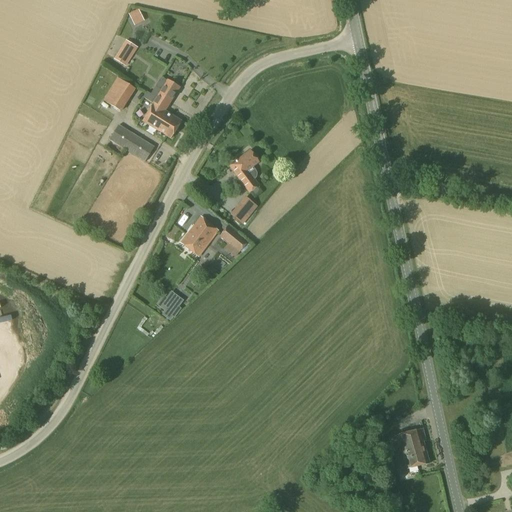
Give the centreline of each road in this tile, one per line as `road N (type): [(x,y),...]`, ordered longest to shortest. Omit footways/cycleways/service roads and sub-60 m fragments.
road 1 (unclassified): [(0,461),(67,405),(180,180),(237,86),(261,64),(359,40)]
road 2 (tertiary): [(459,511),(359,40)]
road 3 (unknown): [(390,182),(413,179),(511,202)]
